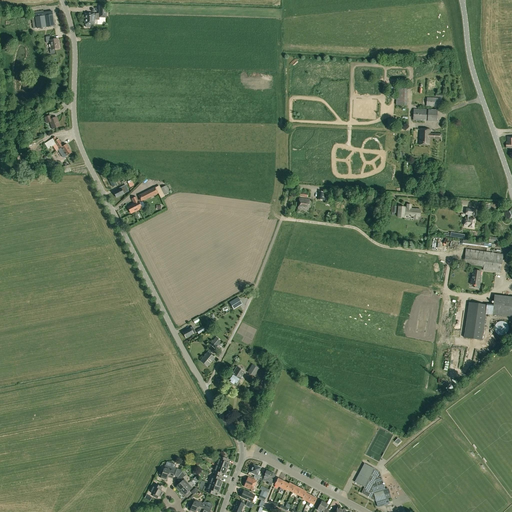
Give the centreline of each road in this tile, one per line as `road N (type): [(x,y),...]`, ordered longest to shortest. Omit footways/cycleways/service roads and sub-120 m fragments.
road 1 (tertiary): [(241,454),(80,149),(74,48),(62,0)]
road 2 (tertiary): [(511,186),(473,73),(461,0)]
road 3 (unknown): [(426,250),(378,244),(356,227),(283,213)]
road 4 (residential): [(365,511),(241,454)]
